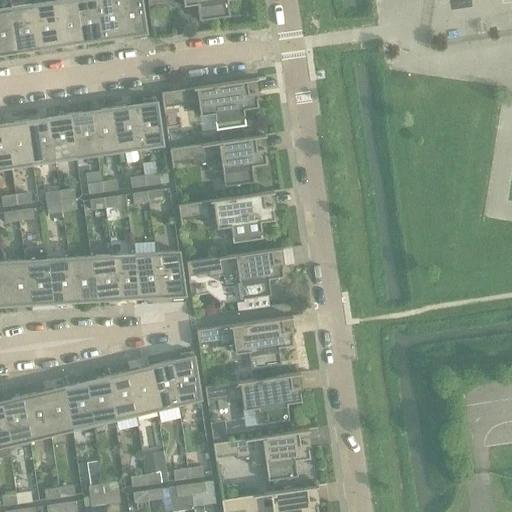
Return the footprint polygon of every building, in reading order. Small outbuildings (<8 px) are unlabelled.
[(74,0),(67,0),(53,2),(60,46),(72,44),(72,40),(81,39),(74,0)] [(96,0),(74,0),(81,39),(89,37),(90,41),(102,39),(96,0)] [(118,0),(96,0),(102,39),(115,37),(115,34),(123,32),(118,0)] [(141,0),(118,0),(123,32),(132,31),(133,39),(147,37),(141,0)] [(147,0),(148,2),(149,2),(148,0),(182,0),(184,6),(198,4),(200,21),(230,17),(227,0),(147,0)] [(53,2),(32,5),(38,45),(47,44),(47,48),(60,46),(53,2)] [(32,5),(10,8),(17,52),(30,50),(29,46),(38,45),(32,5)] [(10,8),(0,9),(0,50),(3,50),(4,54),(17,52),(10,8)] [(257,80),(257,78),(161,93),(164,111),(165,111),(165,107),(184,104),(184,108),(198,106),(200,115),(214,113),(216,130),(246,126),(243,109),(258,107),(256,93),(258,93),(258,92),(248,93),(246,81),(257,80)] [(143,107),(135,109),(140,148),(163,145),(156,97),(142,100),(143,107)] [(125,106),(113,108),(119,151),(140,148),(135,109),(126,110),(125,106)] [(101,114),(92,115),(98,155),(119,151),(113,108),(100,110),(101,114)] [(83,112),(70,114),(76,158),(98,155),(92,115),(83,116),(83,112)] [(58,120),(49,121),(55,161),(76,158),(70,114),(57,116),(58,120)] [(40,119),(27,121),(33,164),(55,161),(49,121),(40,122),(40,119)] [(14,126),(6,127),(12,167),(33,164),(27,121),(14,122),(14,126)] [(0,169),(12,167),(6,127),(0,128),(0,169)] [(266,136),(265,135),(170,149),(172,168),(174,168),(173,164),(192,161),(193,165),(207,163),(208,172),(222,170),(224,187),(254,182),(252,165),(266,163),(264,150),(266,149),(266,148),(256,149),(255,138),(266,136)] [(157,174),(144,176),(146,186),(158,184),(157,174)] [(146,186),(144,176),(132,178),(134,188),(146,186)] [(114,180),(102,182),(103,192),(115,190),(114,180)] [(103,192),(102,182),(90,184),(91,194),(103,192)] [(72,189),(59,191),(61,201),(73,200),(72,189)] [(159,190),(147,192),(148,202),(160,200),(159,190)] [(47,193),(49,203),(61,201),(59,191),(47,193)] [(274,193),(274,191),(178,205),(181,224),(182,224),(181,220),(200,217),(201,221),(215,219),(216,228),(230,226),(233,243),(262,239),(260,222),(274,220),(272,206),(274,206),(274,205),(265,206),(263,194),(274,193)] [(148,202),(147,192),(134,194),(136,204),(148,202)] [(28,193),(16,195),(17,205),(29,203),(28,193)] [(17,205),(16,195),(3,197),(5,207),(17,205)] [(116,196),(104,198),(106,208),(118,206),(116,196)] [(106,208),(104,198),(92,200),(93,210),(106,208)] [(73,200),(61,201),(62,212),(74,210),(73,200)] [(61,201),(49,203),(50,214),(62,212),(61,201)] [(30,209),(18,211),(19,221),(32,219),(30,209)] [(19,221),(18,211),(6,213),(7,223),(19,221)] [(26,260),(25,261),(31,300),(40,300),(41,304),(54,303),(47,259),(46,259),(45,250),(42,247),(27,248),(25,252),(26,260)] [(282,249),(282,248),(186,262),(189,281),(190,280),(190,277),(209,274),(209,278),(223,275),(225,285),(239,283),(241,300),(271,295),(268,278),(283,276),(281,263),(283,262),(283,261),(273,262),(271,251),(282,249)] [(179,251),(156,253),(162,293),(171,292),(172,300),(186,299),(179,251)] [(156,253),(134,254),(141,298),(154,297),(153,293),(162,293),(156,253)] [(134,254),(113,255),(118,295),(127,295),(128,298),(141,298),(134,254)] [(113,255),(91,257),(98,300),(110,300),(110,296),(118,295),(113,255)] [(91,257),(69,258),(75,298),(84,297),(85,301),(98,300),(91,257)] [(69,258),(47,259),(54,303),(67,302),(67,298),(75,298),(69,258)] [(25,261),(4,262),(10,305),(23,305),(23,301),(31,300),(25,261)] [(4,262),(0,262),(0,306),(10,305),(4,262)] [(292,318),(292,316),(196,330),(199,349),(200,349),(200,345),(219,342),(220,346),(234,344),(235,353),(249,351),(251,368),(281,364),(278,347),(293,345),(291,331),(293,331),(293,330),(283,331),(281,319),(292,318)] [(181,363),(172,365),(178,405),(200,399),(193,352),(180,355),(181,363)] [(163,363),(151,366),(157,410),(178,405),(172,365),(164,367),(163,363)] [(139,373),(130,375),(136,415),(157,410),(151,366),(138,369),(139,373)] [(121,373),(109,376),(115,420),(136,415),(130,375),(121,377),(121,373)] [(301,374),(300,373),(205,387),(208,406),(209,405),(208,401),(227,399),(228,403),(242,400),(243,410),(257,408),(260,425),(289,420),(287,403),(301,401),(299,388),(301,387),(301,386),(291,387),(290,376),(301,374)] [(97,383),(88,385),(94,425),(115,420),(109,376),(96,379),(97,383)] [(79,383),(66,386),(72,430),(94,425),(88,385),(79,387),(79,383)] [(54,393),(45,395),(51,435),(72,430),(66,386),(53,389),(54,393)] [(36,393),(24,396),(30,440),(51,435),(45,395),(37,397),(36,393)] [(12,403),(3,405),(9,445),(30,440),(24,396),(11,399),(12,403)] [(0,446),(9,445),(3,405),(0,405),(0,446)] [(309,431),(309,429),(213,443),(216,462),(217,462),(216,458),(236,455),(236,459),(250,457),(252,466),(265,464),(268,481),(298,477),(295,460),(309,458),(307,444),(309,444),(309,443),(300,444),(298,432),(309,431)] [(200,467),(188,468),(189,479),(201,477),(200,467)] [(189,479),(188,468),(175,470),(177,480),(189,479)] [(157,473),(145,475),(146,485),(159,483),(157,473)] [(146,485),(145,475),(133,477),(134,487),(146,485)] [(115,482),(103,484),(104,494),(116,492),(115,482)] [(202,483),(190,485),(192,495),(204,493),(202,483)] [(90,486),(92,496),(104,494),(103,484),(90,486)] [(192,495),(190,485),(178,486),(179,496),(192,495)] [(71,486),(59,488),(60,498),(73,496),(71,486)] [(317,487),(317,486),(221,500),(223,511),(241,511),(244,511),(317,511),(316,501),(318,500),(318,499),(308,500),(306,489),(317,487)] [(60,498),(59,488),(47,489),(48,499),(60,498)] [(160,489),(147,491),(149,501),(161,499),(160,489)] [(149,501),(147,491),(135,493),(137,503),(149,501)] [(28,492),(16,494),(18,504),(30,502),(28,492)] [(116,492),(104,494),(106,505),(118,503),(116,492)] [(18,504),(16,494),(4,496),(6,506),(18,504)] [(104,494),(92,496),(94,506),(106,505),(104,494)] [(74,511),(73,502),(61,504),(62,511),(74,511)]
